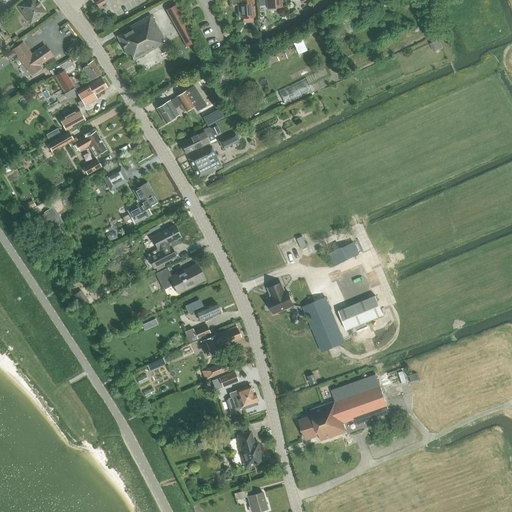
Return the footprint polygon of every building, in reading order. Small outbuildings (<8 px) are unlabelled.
[(23,0),(17,5),(30,23),(46,12),(37,0),(23,0)] [(254,14),(252,0),(239,0),(240,3),(238,3),(239,15),(254,14)] [(378,0),(382,8),(394,3),(393,0),(378,0)] [(166,8),(186,46),(196,41),(176,3),(166,8)] [(130,28),(116,36),(127,55),(130,53),(133,60),(136,58),(146,52),(166,41),(150,14),(128,26),(130,28)] [(13,49),(31,74),(41,66),(40,64),(53,54),(46,44),(32,54),(23,41),(13,49)] [(77,65),(80,69),(83,68),(90,79),(100,72),(92,60),(88,63),(86,59),(77,65)] [(64,70),(55,76),(65,93),(74,87),(77,91),(81,89),(77,83),(73,85),(64,70)] [(81,89),(77,91),(79,96),(81,100),(78,102),(81,107),(96,98),(94,94),(106,87),(101,77),(81,89)] [(185,90),(157,108),(166,123),(179,115),(175,108),(180,105),(184,112),(194,106),(197,110),(206,105),(194,85),(185,90)] [(219,108),(203,117),(207,126),(209,125),(224,117),(219,108)] [(79,109),(60,119),(65,130),(85,119),(79,109)] [(215,138),(213,133),(211,128),(210,128),(209,125),(207,126),(202,129),(203,131),(180,142),(185,153),(215,138)] [(210,128),(211,128),(213,133),(219,130),(216,125),(210,128)] [(70,146),(75,143),(79,151),(89,145),(95,156),(106,150),(95,130),(84,137),(84,138),(78,141),(76,137),(73,139),(73,140),(68,143),(70,146)] [(51,153),(68,143),(73,140),(73,139),(68,131),(46,144),(51,153)] [(236,132),(219,140),(223,148),(240,139),(236,132)] [(210,147),(188,158),(197,178),(213,170),(220,167),(210,147)] [(67,171),(71,167),(62,157),(58,161),(67,171)] [(82,168),(86,175),(101,166),(97,159),(82,168)] [(128,180),(120,166),(103,176),(110,190),(128,180)] [(128,210),(130,213),(123,217),(126,223),(133,219),(135,223),(150,214),(147,208),(157,203),(152,195),(152,196),(145,184),(133,190),(141,203),(128,210)] [(33,200),(22,205),(25,211),(35,206),(36,205),(33,200)] [(11,211),(14,216),(21,212),(18,207),(11,211)] [(151,237),(157,248),(146,254),(153,267),(177,255),(171,245),(178,241),(177,239),(181,237),(174,224),(151,237)] [(359,227),(351,230),(355,240),(343,245),(348,256),(368,248),(359,227)] [(331,251),(337,263),(348,258),(343,246),(331,251)] [(155,274),(162,288),(173,282),(179,293),(203,280),(195,264),(171,277),(167,268),(155,274)] [(336,275),(348,306),(338,310),(341,317),(346,329),(383,314),(375,295),(363,264),(336,275)] [(268,300),(274,314),(294,306),(288,291),(285,293),(281,283),(268,288),(272,298),(268,300)] [(81,290),(72,296),(79,307),(88,301),(81,290)] [(326,297),(303,307),(313,330),(322,352),(345,343),(326,297)] [(197,311),(201,320),(206,318),(207,320),(212,317),(212,316),(220,312),(216,302),(197,311)] [(194,331),(198,339),(210,333),(206,325),(194,331)] [(218,346),(240,337),(236,326),(204,340),(210,355),(220,351),(218,346)] [(185,331),(189,341),(197,338),(192,328),(185,331)] [(228,360),(202,371),(205,379),(232,368),(228,360)] [(152,362),(147,364),(150,370),(155,368),(152,362)] [(235,371),(219,377),(223,387),(239,381),(235,371)] [(415,372),(408,374),(410,382),(417,380),(415,372)] [(311,415),(299,419),(306,439),(319,435),(321,440),(346,431),(343,423),(355,419),(357,424),(389,413),(387,407),(388,407),(380,384),(379,385),(376,375),(331,391),(335,401),(309,410),(311,415)] [(317,382),(315,375),(308,377),(311,384),(317,382)] [(228,398),(232,411),(241,407),(242,408),(257,404),(256,401),(257,401),(254,389),(252,389),(251,385),(229,392),(230,397),(228,398)] [(211,433),(215,445),(229,441),(226,429),(211,433)] [(237,434),(241,447),(240,447),(246,466),(263,461),(258,442),(253,443),(250,431),(237,434)] [(247,498),(251,511),(258,511),(268,509),(262,490),(247,495),(245,489),(233,492),(235,501),(247,498)]
